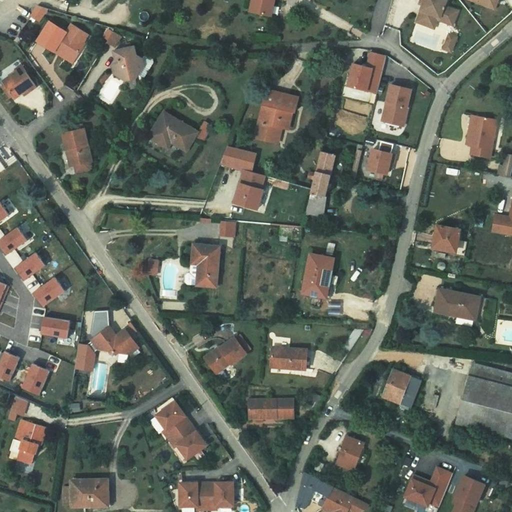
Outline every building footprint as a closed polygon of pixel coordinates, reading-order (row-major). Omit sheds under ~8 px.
[(253,0),(251,11),(271,16),(274,0),(253,0)] [(425,0),(423,5),(417,22),(427,25),(430,16),(438,19),(453,25),(458,11),(445,6),(447,0),(425,0)] [(498,1),(495,0),(491,0),(489,7),(495,9),(498,1)] [(48,9),(38,5),(31,16),(40,22),(48,9)] [(438,19),(430,16),(427,25),(435,28),(438,19)] [(50,22),(38,41),(54,51),(56,48),(74,59),(85,43),(83,42),(67,32),(50,22)] [(417,24),(410,40),(424,46),(431,29),(417,24)] [(72,25),(67,32),(83,42),(88,35),(72,25)] [(113,32),(108,29),(103,36),(109,39),(113,32)] [(457,37),(449,34),(446,42),(454,45),(457,37)] [(454,45),(446,42),(444,49),(451,52),(454,45)] [(115,52),(117,60),(113,65),(118,68),(115,73),(127,80),(136,78),(144,66),(142,59),(137,55),(135,47),(115,52)] [(74,59),(56,48),(54,51),(72,62),(74,59)] [(348,86),(378,93),(387,55),(371,51),(367,66),(354,63),(348,86)] [(145,54),(142,59),(144,66),(149,69),(154,62),(153,59),(145,54)] [(37,86),(22,65),(16,69),(17,71),(3,81),(5,83),(9,89),(5,91),(10,98),(14,96),(15,98),(29,89),(31,91),(37,86)] [(136,78),(127,80),(129,89),(138,87),(136,78)] [(412,89),(391,84),(382,120),(404,126),(408,107),(407,107),(412,89)] [(267,90),(256,137),(275,142),(278,126),(282,127),(289,129),(293,112),(295,112),(299,98),(267,90)] [(164,112),(150,136),(168,147),(172,141),(187,151),(195,137),(202,142),(212,127),(204,122),(198,132),(164,112)] [(472,154),(490,158),(491,151),(497,119),(473,115),(467,145),(473,146),(472,154)] [(85,129),(84,129),(83,125),(78,126),(79,130),(72,132),(63,133),(67,149),(70,149),(74,165),(75,165),(77,172),(90,169),(92,165),(91,161),(92,161),(85,129)] [(257,153),(228,145),(221,164),(245,170),(236,203),(260,209),(265,189),(262,189),(265,176),(253,172),(257,153)] [(326,196),(336,155),(321,151),(316,173),(315,179),(311,192),(326,196)] [(395,159),(372,154),(367,174),(386,179),(387,174),(389,167),(393,167),(395,159)] [(511,176),(511,172),(511,154),(506,154),(504,165),(500,164),(498,174),(511,176)] [(0,169),(0,184),(5,187),(11,175),(0,169)] [(323,214),(326,196),(311,192),(306,214),(323,214)] [(0,201),(0,222),(10,215),(0,201)] [(511,207),(510,217),(495,215),(493,232),(511,235),(511,207)] [(235,237),(235,221),(219,221),(218,237),(235,237)] [(303,227),(281,225),(280,235),(302,237),(303,227)] [(438,259),(445,260),(447,250),(456,252),(461,229),(438,225),(433,248),(440,249),(438,259)] [(18,227),(0,239),(0,244),(2,248),(7,255),(28,240),(18,227)] [(194,244),(193,263),(199,264),(198,285),(217,287),(220,246),(194,244)] [(36,252),(15,267),(20,274),(25,281),(46,266),(36,252)] [(334,259),(311,254),(304,292),(324,296),(326,282),(330,283),(337,284),(339,276),(331,274),(334,259)] [(193,263),(192,263),(191,273),(189,273),(187,275),(186,282),(188,284),(198,285),(199,264),(193,263)] [(54,278),(33,292),(38,299),(44,307),(64,292),(54,278)] [(454,315),(454,312),(476,316),(480,297),(440,289),(436,311),(454,315)] [(93,319),(110,318),(109,310),(95,311),(93,319)] [(71,321),(45,317),(43,326),(42,334),(68,338),(71,321)] [(107,329),(110,327),(110,318),(93,319),(91,333),(92,335),(97,331),(105,326),(107,329)] [(105,326),(97,331),(99,335),(107,329),(105,326)] [(95,338),(92,340),(94,342),(99,349),(109,351),(114,357),(119,352),(130,354),(139,347),(126,329),(117,336),(110,327),(107,329),(99,335),(97,331),(92,335),(95,338)] [(232,364),(247,353),(235,337),(221,348),(220,346),(205,357),(217,373),(231,362),(232,364)] [(99,349),(94,342),(90,345),(82,344),(79,367),(92,369),(95,353),(99,349)] [(308,349),(273,347),(271,367),(306,369),(308,349)] [(5,351),(0,362),(0,376),(10,381),(20,358),(12,354),(5,351)] [(33,363),(22,387),(40,395),(50,371),(39,366),(33,363)] [(511,372),(472,363),(469,375),(511,385),(511,372)] [(412,376),(394,369),(383,397),(411,408),(422,380),(412,376)] [(511,385),(469,375),(456,423),(511,437),(511,385)] [(322,397),(315,394),(309,404),(316,408),(322,397)] [(27,400),(16,395),(11,410),(17,412),(23,414),(27,400)] [(294,399),(249,399),(250,418),(258,418),(263,418),(294,417),(294,399)] [(176,401),(157,415),(167,429),(178,445),(188,459),(194,454),(201,449),(207,445),(197,431),(194,433),(183,418),(186,416),(176,401)] [(17,412),(11,410),(9,418),(15,420),(17,412)] [(197,431),(186,416),(183,418),(194,433),(197,431)] [(32,453),(36,454),(38,447),(41,445),(47,427),(22,419),(16,439),(14,439),(11,450),(20,453),(18,459),(26,461),(28,459),(31,455),(32,453)] [(178,445),(167,429),(164,431),(175,447),(178,445)] [(354,470),(365,443),(348,436),(337,463),(354,470)] [(201,449),(194,454),(199,460),(205,456),(201,449)] [(26,461),(33,463),(36,454),(32,453),(31,455),(28,459),(26,461)] [(395,464),(410,464),(410,456),(395,456),(395,464)] [(425,479),(414,475),(406,496),(429,505),(430,502),(440,506),(453,473),(438,467),(432,482),(430,486),(423,483),(425,479)] [(369,504),(305,472),(297,506),(305,508),(307,507),(314,489),(329,497),(327,501),(324,507),(323,508),(330,511),(347,511),(349,509),(352,510),(355,511),(359,511),(367,508),(369,504)] [(473,511),(485,483),(465,475),(457,495),(461,497),(458,504),(454,511),(473,511)] [(108,479),(72,480),(72,487),(65,487),(66,503),(73,503),(73,506),(92,505),(91,502),(109,501),(108,479)] [(198,482),(180,483),(181,506),(198,506),(198,510),(217,509),(217,506),(234,505),(234,482),(216,482),(217,486),(198,486),(198,482)] [(319,504),(324,507),(327,501),(322,498),(319,504)]
